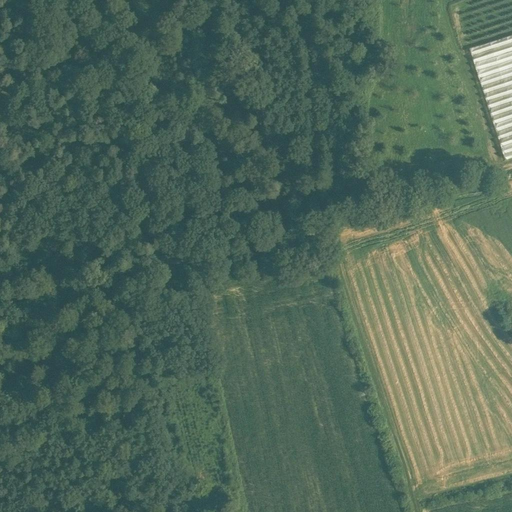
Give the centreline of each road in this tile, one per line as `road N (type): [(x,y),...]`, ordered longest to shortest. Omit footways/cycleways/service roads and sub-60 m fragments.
road 1 (track): [(0,297),(322,233),(511,165)]
road 2 (track): [(413,511),(322,233),(303,0)]
